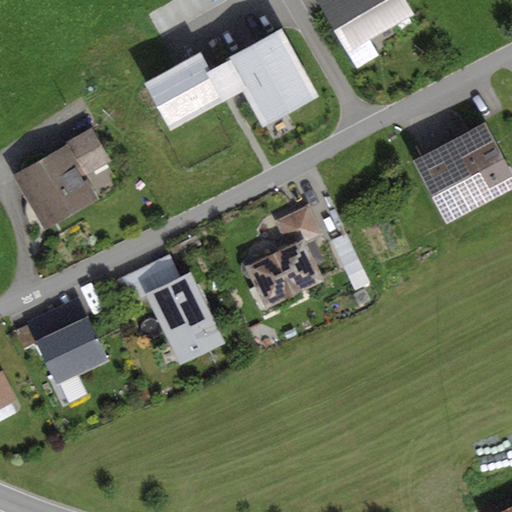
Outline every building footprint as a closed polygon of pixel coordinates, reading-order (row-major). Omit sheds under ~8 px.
[(409,13),(401,0),(320,0),(349,48),(409,13)] [(198,58),(150,84),(172,125),(243,86),(263,122),(314,94),(281,34),(206,74),(198,58)] [(511,173),(486,124),(415,161),(446,220),(511,185),(511,173)] [(94,133),(11,178),(43,237),(81,216),(72,201),(91,191),(84,179),(112,164),(94,133)] [(304,241),(249,264),(268,309),(323,285),(304,241)] [(192,272),(147,294),(183,365),(227,343),(192,272)] [(30,340),(56,327),(47,309),(21,321),(30,340)] [(104,358),(86,320),(40,342),(57,380),(104,358)] [(0,411),(18,402),(4,371),(0,373),(0,411)]
